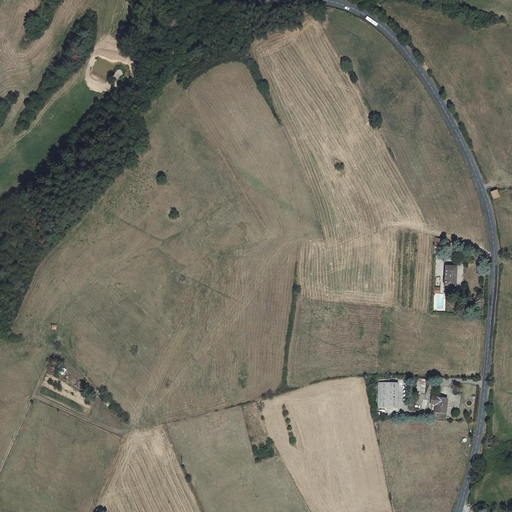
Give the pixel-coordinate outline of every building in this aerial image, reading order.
[(498,189),(490,192),(494,199),(501,197),(498,189)] [(435,247),(443,246),(443,238),(434,238),(435,247)] [(441,257),(433,254),(432,262),(440,262),(441,257)] [(451,303),(453,285),(442,284),(441,302),(451,303)] [(380,382),(380,393),(398,394),(399,382),(380,382)] [(380,393),(380,407),(398,407),(398,394),(380,393)] [(447,407),(447,400),(438,398),(432,397),(431,405),(437,406),(436,413),(444,414),(445,407),(447,407)]
